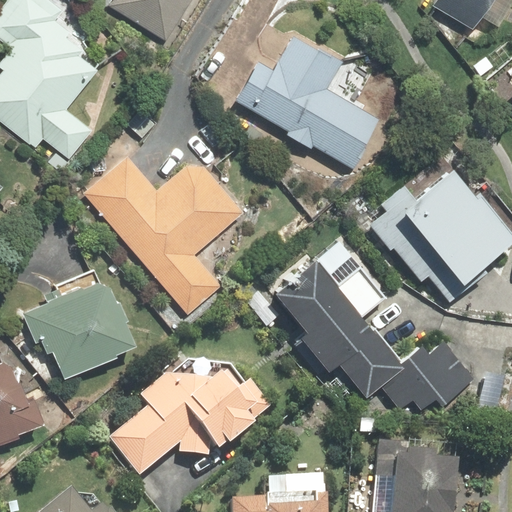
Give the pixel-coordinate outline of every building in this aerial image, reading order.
[(42,138),(70,158),(93,128),(65,107),(105,53),(56,18),(63,8),(51,0),(3,0),(0,4),(0,38),(11,47),(0,61),(0,67),(1,68),(0,69),(0,121),(35,147),(42,138)] [(109,0),(106,6),(165,41),(189,0),(109,0)] [(478,17),(498,28),(511,3),(511,0),(433,0),(430,5),(471,29),(478,17)] [(233,99),(353,169),(382,119),(326,86),(342,59),(294,30),(271,67),(257,59),(233,99)] [(384,208),(367,221),(416,282),(426,274),(447,301),(511,249),(511,215),(461,152),(411,191),(403,181),(378,201),(384,208)] [(127,153),(82,192),(186,313),(221,284),(194,253),(244,211),(203,163),(186,162),(157,187),(127,153)] [(425,418),(477,372),(445,335),(428,349),(420,340),(401,357),(363,314),(388,293),(360,262),(338,282),(313,253),(263,296),(327,369),(336,361),(386,417),(408,398),(425,418)] [(106,272),(20,310),(36,343),(45,339),(63,378),(139,344),(106,272)] [(16,431),(43,420),(30,388),(21,392),(6,352),(0,354),(0,441),(18,435),(16,431)] [(145,409),(107,439),(139,479),(199,431),(217,453),(273,409),(238,365),(184,359),(136,397),(145,409)] [(452,511),(457,455),(409,450),(409,442),(377,439),(370,511),(452,511)] [(266,498),(227,501),(227,511),(327,511),(326,491),(285,494),(285,479),(265,480),(266,498)] [(107,511),(82,480),(41,511),(107,511)]
